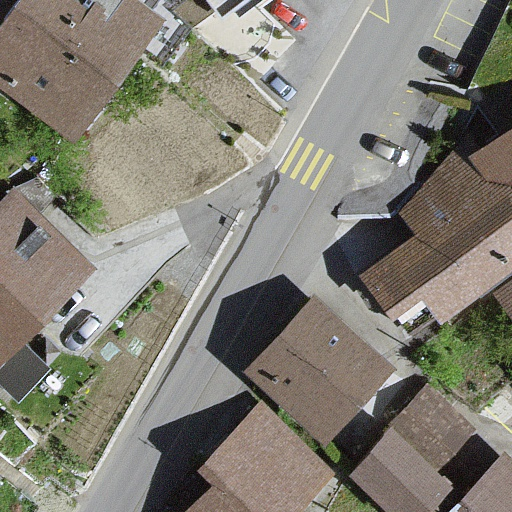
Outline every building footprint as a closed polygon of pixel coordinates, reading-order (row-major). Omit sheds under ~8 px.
[(32,0),(0,43),(0,73),(72,127),(151,22),(121,0),(32,0)] [(423,294),(442,318),(511,265),(511,133),(473,163),(468,157),(435,182),(400,208),(422,238),(367,279),(394,316),(423,294)] [(12,191),(0,203),(0,355),(89,268),(12,191)] [(511,313),(511,269),(490,287),(511,313)] [(283,336),(249,371),(323,441),(391,371),(317,300),(283,336)] [(429,389),(347,475),(386,511),(428,511),(454,486),(435,468),(472,429),(429,389)] [(264,408),(199,474),(214,489),(193,510),(190,511),(299,511),(334,477),(264,408)] [(511,511),(511,462),(509,459),(456,511),(511,511)]
